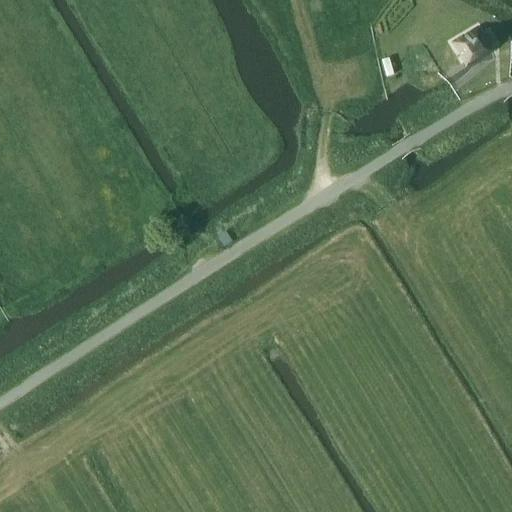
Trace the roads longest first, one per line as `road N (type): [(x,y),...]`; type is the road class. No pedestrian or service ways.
road 1 (track): [(0,406),(511,87)]
road 2 (track): [(318,203),(328,90),(295,0)]
